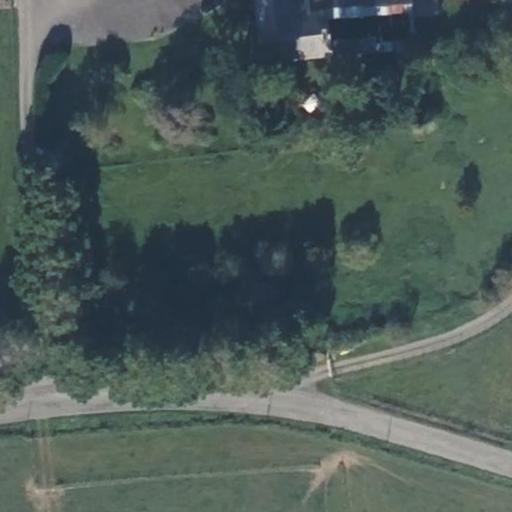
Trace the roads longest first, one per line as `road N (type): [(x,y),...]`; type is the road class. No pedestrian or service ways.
road 1 (unclassified): [(511,467),(285,404),(201,395),(0,408)]
road 2 (unknown): [(31,402),(35,0)]
road 3 (track): [(511,293),(437,339),(307,376),(285,404)]
